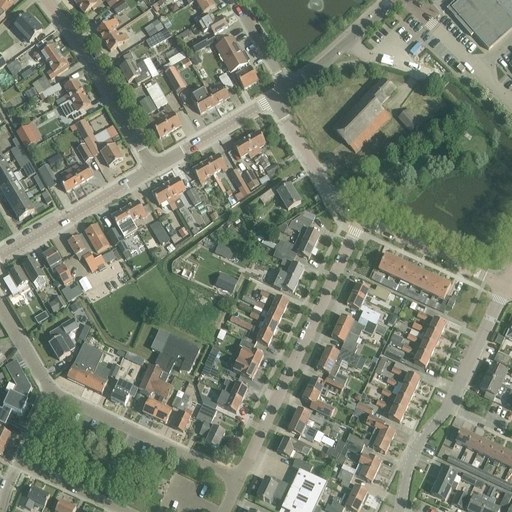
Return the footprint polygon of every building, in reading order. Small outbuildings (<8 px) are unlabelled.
[(0,0),(0,22),(6,17),(5,16),(5,17),(2,13),(13,3),(10,0),(0,0)] [(96,0),(95,1),(93,0),(84,0),(78,6),(85,15),(92,9),(93,11),(103,3),(100,0),(96,0)] [(129,0),(125,0),(123,1),(112,8),(117,16),(129,9),(128,8),(133,5),(129,0)] [(201,15),(201,16),(196,20),(198,24),(209,17),(206,13),(216,8),(210,0),(198,0),(196,1),(204,14),(201,15)] [(489,51),(511,29),(511,0),(461,0),(451,9),(474,34),(489,51)] [(27,15),(19,22),(13,28),(22,39),(24,37),(30,43),(35,39),(42,32),(36,25),(38,24),(34,20),(33,21),(27,15)] [(228,28),(221,18),(215,22),(211,16),(209,17),(198,24),(204,34),(212,29),(216,35),(228,28)] [(116,19),(105,26),(97,32),(104,42),(117,33),(114,28),(119,25),(122,30),(129,25),(126,20),(120,25),(116,19)] [(168,20),(163,23),(166,29),(172,26),(168,20)] [(190,30),(174,39),(175,42),(182,38),(184,40),(193,35),(190,30)] [(165,32),(146,42),(150,50),(169,40),(165,32)] [(117,33),(104,42),(111,52),(119,46),(129,40),(126,34),(120,38),(117,33)] [(214,36),(207,40),(205,37),(191,45),(196,53),(216,40),(214,36)] [(225,43),(216,47),(223,59),(226,65),(233,61),(240,74),(250,68),(247,63),(242,53),(233,38),(225,43)] [(48,64),(60,56),(53,46),(49,49),(47,46),(39,52),(34,55),(38,61),(44,57),(48,64)] [(197,54),(190,58),(195,67),(202,63),(197,54)] [(60,56),(48,64),(53,70),(47,74),(52,80),(61,74),(69,68),(60,56)] [(135,60),(129,63),(120,68),(128,83),(134,80),(137,85),(152,77),(144,63),(138,66),(135,60)] [(7,68),(12,76),(22,70),(17,61),(7,68)] [(461,65),(457,69),(462,74),(464,72),(465,70),(461,65)] [(174,68),(165,73),(177,94),(186,89),(174,68)] [(259,82),(250,68),(240,74),(236,76),(244,90),(259,82)] [(24,80),(33,74),(30,70),(21,75),(24,80)] [(217,90),(209,94),(216,106),(230,98),(226,91),(233,88),(226,75),(219,79),(221,83),(215,86),(217,90)] [(39,96),(53,88),(45,77),(32,85),(39,96)] [(383,80),(333,130),(356,154),(391,118),(380,107),(396,90),(383,80)] [(77,81),(68,86),(64,88),(68,95),(65,97),(68,103),(84,94),(77,81)] [(59,85),(53,88),(39,96),(42,102),(62,90),(59,85)] [(168,104),(158,86),(147,92),(152,100),(153,99),(159,110),(158,111),(159,113),(161,112),(161,111),(160,109),(168,104)] [(34,88),(25,94),(29,100),(38,94),(34,88)] [(205,90),(191,98),(194,103),(194,104),(196,107),(201,116),(216,106),(209,94),(208,95),(205,90)] [(79,113),(82,111),(91,106),(84,94),(68,103),(71,108),(75,106),(79,113)] [(153,99),(152,100),(145,103),(146,106),(144,107),(148,114),(154,110),(156,112),(158,111),(159,110),(153,99)] [(163,119),(171,133),(181,127),(169,106),(164,110),(168,117),(163,119)] [(412,135),(422,127),(408,110),(398,118),(412,135)] [(148,119),(158,136),(160,139),(171,133),(163,119),(158,123),(154,115),(148,119)] [(76,125),(83,138),(94,157),(101,153),(93,138),(85,125),(83,121),(76,125)] [(115,126),(106,131),(111,139),(119,135),(115,126)] [(27,127),(16,133),(25,149),(36,143),(27,127)] [(246,140),(256,156),(261,153),(259,149),(266,145),(259,132),(246,140)] [(101,153),(105,160),(110,168),(123,160),(115,146),(114,146),(111,140),(102,145),(99,146),(103,152),(101,153)] [(233,147),(238,156),(241,160),(248,155),(250,160),(256,156),(246,140),(233,147)] [(84,145),(78,149),(86,163),(93,159),(84,145)] [(15,149),(20,158),(25,155),(20,146),(16,148),(17,148),(15,149)] [(60,154),(48,161),(52,168),(64,161),(60,154)] [(25,155),(20,158),(25,167),(27,166),(27,167),(30,165),(25,155)] [(206,163),(213,176),(222,170),(223,173),(228,170),(219,155),(206,163)] [(264,155),(258,159),(264,170),(270,166),(264,155)] [(82,163),(71,169),(80,185),(94,177),(88,166),(85,168),(82,163)] [(213,176),(206,163),(193,171),(201,186),(206,183),(204,181),(213,176)] [(277,164),(266,171),(268,176),(280,170),(277,164)] [(7,166),(0,169),(0,182),(13,175),(7,166)] [(42,169),(38,171),(50,191),(54,188),(59,185),(54,177),(47,166),(42,169)] [(66,193),(80,185),(71,169),(61,175),(64,180),(60,183),(66,193)] [(242,187),(248,196),(251,195),(237,171),(230,175),(238,188),(242,187)] [(242,177),(250,191),(260,186),(252,171),(242,177)] [(13,175),(0,182),(0,188),(3,193),(18,184),(13,175)] [(267,176),(259,181),(262,186),(269,181),(267,176)] [(179,179),(165,187),(179,209),(187,223),(192,220),(178,196),(186,191),(179,179)] [(268,192),(259,199),(264,206),(278,195),(288,211),(301,203),(291,186),(289,187),(284,180),(268,192)] [(18,184),(3,193),(8,203),(24,194),(29,191),(23,182),(18,184)] [(179,209),(165,187),(152,194),(159,207),(167,202),(173,212),(179,209)] [(195,207),(201,204),(193,190),(187,194),(195,207)] [(14,212),(29,203),(24,194),(8,203),(14,212)] [(232,197),(228,199),(231,206),(236,203),(232,197)] [(138,202),(125,210),(132,222),(141,217),(142,220),(147,217),(138,202)] [(29,203),(14,212),(20,222),(35,213),(29,203)] [(125,210),(112,218),(120,232),(124,240),(138,232),(132,222),(125,210)] [(210,217),(213,222),(219,218),(216,213),(210,217)] [(300,234),(297,240),(314,248),(320,236),(309,231),(313,223),(301,217),(293,222),(290,229),(300,234)] [(163,226),(170,222),(167,218),(161,222),(163,226)] [(170,241),(162,227),(159,221),(150,227),(161,246),(170,241)] [(285,234),(290,222),(278,230),(277,231),(285,234)] [(171,225),(165,228),(171,238),(177,235),(171,225)] [(109,247),(97,226),(85,233),(97,254),(109,247)] [(184,228),(178,232),(183,239),(188,235),(184,228)] [(118,232),(109,237),(115,248),(118,246),(121,253),(127,249),(118,232)] [(93,254),(82,235),(81,235),(82,237),(78,239),(78,237),(68,243),(76,256),(79,261),(83,259),(92,273),(98,270),(100,273),(106,269),(104,266),(105,265),(116,259),(117,262),(121,259),(116,251),(113,253),(112,251),(105,255),(94,261),(90,255),(93,254)] [(263,241),(262,244),(276,251),(295,260),(297,257),(297,255),(300,256),(309,261),(314,248),(297,240),(294,247),(285,243),(281,241),(279,246),(277,245),(277,246),(268,242),(268,243),(263,241)] [(172,245),(166,249),(170,253),(175,249),(172,245)] [(218,245),(214,254),(231,262),(236,253),(218,245)] [(54,250),(43,257),(53,273),(56,272),(64,286),(73,281),(54,250)] [(294,264),(295,260),(276,251),(273,257),(283,262),(281,266),(290,270),(287,277),(299,282),(305,270),(296,265),(294,264)] [(390,276),(397,261),(386,256),(379,271),(390,276)] [(23,267),(28,275),(31,280),(33,280),(36,285),(41,282),(38,277),(42,274),(34,261),(23,267)] [(254,261),(252,267),(262,272),(264,266),(260,264),(256,262),(254,261)] [(408,266),(397,261),(390,276),(400,281),(408,266)] [(408,266),(400,281),(411,286),(418,271),(408,266)] [(28,282),(25,277),(20,269),(9,275),(20,293),(27,288),(25,284),(28,282)] [(184,270),(181,277),(189,280),(192,274),(184,270)] [(247,276),(250,278),(258,281),(260,275),(251,271),(250,271),(250,270),(249,270),(247,276)] [(429,276),(418,271),(411,286),(422,291),(429,276)] [(278,272),(271,287),(273,288),(281,292),(282,289),(284,290),(293,294),(299,282),(287,277),(280,274),(278,272)] [(385,286),(387,281),(376,276),(374,281),(385,286)] [(422,291),(433,296),(440,281),(429,276),(422,291)] [(398,286),(387,281),(385,286),(396,291),(398,286)] [(451,286),(440,281),(433,296),(444,302),(442,306),(431,301),(428,306),(444,314),(447,307),(449,302),(451,299),(446,297),(451,286)] [(220,283),(218,287),(227,292),(230,287),(220,283)] [(391,293),(387,291),(378,287),(377,287),(380,288),(377,293),(357,284),(352,295),(365,301),(368,295),(373,298),(374,297),(386,303),(391,293)] [(409,291),(398,286),(396,291),(407,296),(409,291)] [(76,299),(70,289),(62,293),(68,303),(76,299)] [(263,291),(260,296),(268,300),(270,295),(263,291)] [(420,296),(409,291),(407,296),(417,301),(420,296)] [(367,315),(364,321),(376,326),(381,316),(368,310),(368,309),(362,306),(365,301),(352,295),(347,306),(367,315)] [(239,307),(252,313),(260,316),(265,306),(244,296),(242,301),(255,307),(254,309),(241,303),(239,307)] [(431,301),(420,296),(417,301),(428,306),(431,301)] [(67,307),(62,297),(49,305),(54,315),(67,307)] [(289,303),(280,299),(278,298),(273,309),(283,314),(289,303)] [(78,302),(70,308),(74,313),(82,308),(78,302)] [(278,325),(283,314),(273,309),(267,320),(278,325)] [(260,316),(252,313),(250,318),(258,322),(260,316)] [(426,322),(428,317),(420,313),(417,318),(426,322)] [(257,342),(259,343),(268,348),(273,336),(262,331),(233,317),(231,322),(253,332),(253,333),(260,336),(257,342)] [(376,326),(364,321),(362,326),(342,317),(337,328),(359,338),(362,331),(372,336),(377,327),(376,326)] [(414,324),(399,318),(397,322),(421,333),(423,328),(414,324)] [(75,349),(67,335),(79,328),(74,319),(61,327),(62,328),(50,335),(55,342),(49,345),(60,361),(71,355),(69,352),(75,349)] [(273,336),(278,325),(267,320),(262,331),(273,336)] [(446,325),(437,321),(435,320),(430,331),(441,336),(446,325)] [(344,344),(342,349),(355,355),(357,351),(356,350),(358,345),(356,344),(359,338),(337,328),(332,339),(344,344)] [(419,340),(425,343),(435,348),(441,336),(430,331),(425,329),(419,340)] [(150,366),(139,390),(142,391),(149,394),(151,395),(151,396),(153,393),(160,396),(161,397),(162,397),(164,391),(167,385),(166,384),(170,375),(169,375),(174,363),(175,364),(179,356),(186,359),(180,372),(190,372),(201,348),(171,334),(170,336),(169,340),(162,354),(161,354),(160,354),(155,365),(156,366),(155,368),(153,367),(150,366)] [(416,338),(409,335),(407,340),(416,344),(418,339),(416,338)] [(498,336),(495,343),(501,346),(505,338),(498,336)] [(243,350),(238,360),(239,360),(247,364),(258,369),(264,357),(255,352),(253,352),(255,347),(242,341),(239,348),(243,350)] [(420,353),(431,358),(435,348),(425,343),(420,353)] [(67,380),(102,396),(107,385),(107,384),(108,381),(94,374),(104,355),(84,345),(67,380)] [(420,353),(413,350),(404,346),(402,351),(411,355),(411,354),(418,358),(415,364),(425,369),(431,358),(420,353)] [(327,348),(322,359),(340,368),(343,362),(349,365),(348,365),(356,369),(358,363),(360,358),(355,356),(355,355),(342,349),(339,354),(327,348)] [(387,348),(384,355),(401,363),(404,356),(387,348)] [(511,361),(498,354),(494,362),(508,368),(511,361)] [(333,377),(331,382),(344,388),(346,384),(348,379),(344,377),(343,377),(337,374),(340,368),(322,359),(317,370),(333,377)] [(239,360),(233,372),(241,375),(241,376),(243,377),(252,381),(258,369),(247,364),(239,360)] [(0,408),(0,422),(5,425),(10,416),(12,410),(21,415),(27,403),(28,401),(26,400),(32,388),(17,361),(6,367),(16,387),(13,394),(10,392),(3,409),(0,408)] [(410,370),(395,363),(391,372),(407,380),(404,386),(415,391),(420,380),(408,374),(410,370)] [(115,377),(116,378),(120,369),(119,369),(120,368),(114,365),(109,376),(114,379),(115,377)] [(206,366),(202,374),(208,377),(212,369),(206,366)] [(486,378),(502,385),(507,373),(492,366),(486,378)] [(484,398),(493,402),(496,398),(499,392),(503,394),(506,388),(502,385),(486,378),(480,390),(487,393),(484,398)] [(329,386),(313,379),(308,390),(326,398),(329,392),(340,397),(344,388),(331,382),(329,386)] [(389,379),(386,384),(395,388),(398,383),(389,379)] [(224,394),(231,397),(242,403),(248,390),(237,385),(236,385),(227,381),(224,386),(227,388),(224,394)] [(116,390),(111,400),(125,406),(130,397),(134,399),(138,391),(120,382),(116,390)] [(410,402),(415,391),(404,386),(399,384),(397,389),(402,391),(399,397),(410,402)] [(174,388),(167,385),(164,391),(171,394),(174,388)] [(317,413),(326,417),(329,418),(333,409),(317,402),(320,396),(326,398),(308,390),(303,401),(319,408),(317,413)] [(393,394),(384,390),(381,395),(390,399),(393,394)] [(171,394),(164,391),(162,397),(161,397),(157,405),(150,401),(143,414),(154,420),(162,402),(163,402),(165,398),(168,400),(171,394)] [(207,398),(203,405),(216,411),(218,406),(225,409),(225,410),(236,415),(242,403),(231,397),(224,394),(221,393),(218,399),(216,402),(207,398)] [(410,402),(399,397),(394,395),(392,400),(396,402),(393,408),(405,413),(410,402)] [(182,400),(176,397),(172,406),(178,409),(182,400)] [(188,402),(182,400),(178,409),(184,412),(188,402)] [(400,424),(405,413),(393,408),(389,406),(379,401),(376,406),(385,410),(391,413),(389,419),(400,424)] [(162,402),(154,420),(166,425),(172,412),(164,408),(166,404),(163,402),(162,402)] [(355,412),(356,409),(358,406),(352,403),(351,406),(348,404),(346,408),(355,412)] [(358,403),(358,406),(356,409),(369,415),(371,416),(373,410),(358,403)] [(203,405),(202,407),(196,420),(205,424),(200,435),(202,433),(209,437),(206,444),(218,449),(225,433),(214,428),(215,427),(211,425),(217,412),(216,411),(203,405)] [(181,415),(178,420),(174,429),(184,433),(190,419),(193,413),(186,410),(183,416),(181,415)] [(299,410),(293,421),(318,432),(306,426),(309,420),(321,426),(323,421),(299,410)] [(375,429),(372,435),(390,444),(396,433),(384,428),(386,423),(371,416),(367,425),(375,429)] [(313,443),(315,438),(318,432),(293,421),(288,432),(301,437),(313,443)] [(0,443),(7,446),(12,435),(0,429),(0,443)] [(456,443),(467,448),(472,436),(461,431),(456,443)] [(385,455),(390,444),(372,435),(369,442),(363,439),(362,441),(350,436),(347,442),(363,449),(365,445),(385,455)] [(483,441),(472,436),(467,448),(478,453),(483,441)] [(278,453),(287,457),(291,459),(294,452),(307,458),(312,448),(306,445),(291,438),(289,442),(284,440),(278,453)] [(494,447),(483,441),(478,453),(489,459),(494,447)] [(344,449),(346,445),(339,442),(335,451),(329,448),(326,455),(338,460),(344,449)] [(363,450),(363,449),(347,442),(346,445),(344,449),(346,450),(360,457),(364,450),(363,450)] [(505,452),(494,447),(489,459),(495,462),(493,466),(498,468),(500,464),(505,452)] [(511,469),(511,465),(511,454),(505,452),(500,464),(511,469)] [(382,462),(373,458),(368,456),(367,458),(363,456),(359,465),(377,473),(382,462)] [(447,462),(458,467),(460,461),(450,456),(447,462)] [(293,467),(310,475),(313,468),(296,460),(293,467)] [(471,467),(460,461),(458,467),(469,472),(471,467)] [(372,484),(377,473),(359,465),(356,472),(344,466),(340,475),(349,479),(352,481),(354,476),(372,484)] [(469,472),(480,477),(482,472),(471,467),(469,472)] [(437,482),(451,489),(455,491),(458,485),(454,483),(457,476),(443,469),(437,482)] [(313,511),(316,507),(327,484),(300,471),(280,511),(313,511)] [(493,477),(482,472),(480,477),(491,482),(493,477)] [(461,481),(474,487),(477,480),(465,474),(461,481)] [(351,498),(363,504),(368,493),(347,483),(349,479),(340,475),(337,479),(343,482),(341,486),(353,492),(351,498)] [(491,482),(502,488),(504,482),(493,477),(491,482)] [(271,483),(265,481),(257,498),(262,500),(262,501),(264,502),(264,501),(270,504),(273,497),(282,501),(289,486),(282,483),(273,478),(271,483)] [(445,502),(451,489),(437,482),(431,495),(445,502)] [(511,487),(511,485),(504,482),(502,488),(510,491),(511,487)] [(19,506),(28,510),(31,511),(35,503),(45,507),(50,497),(33,489),(30,494),(25,492),(19,506)] [(452,504),(458,507),(464,495),(458,492),(452,504)] [(467,511),(483,511),(490,499),(484,496),(478,493),(475,499),(474,499),(467,511)] [(506,510),(511,497),(511,496),(506,494),(500,507),(506,510)] [(335,499),(333,503),(331,508),(340,511),(342,511),(345,509),(351,511),(358,511),(363,504),(351,498),(345,495),(342,502),(335,499)] [(470,497),(464,495),(458,507),(464,510),(470,497)] [(496,501),(490,499),(483,511),(499,511),(500,511),(493,507),(496,501)] [(61,502),(57,511),(56,511),(75,511),(77,509),(61,502)]
